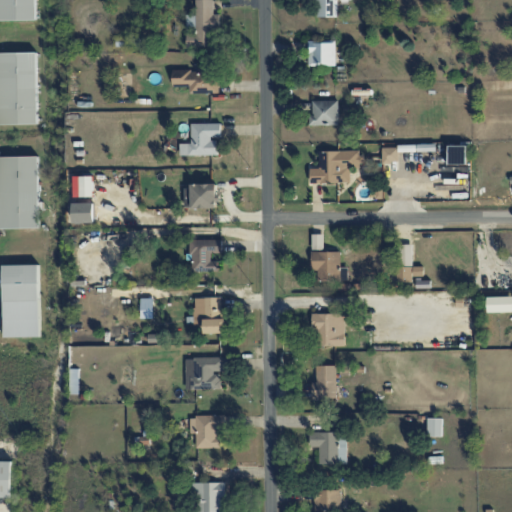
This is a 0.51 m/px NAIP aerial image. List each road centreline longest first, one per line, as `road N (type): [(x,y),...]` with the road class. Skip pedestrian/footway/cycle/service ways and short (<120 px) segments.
road 1 (residential): [(272,511),(265,0)]
road 2 (residential): [(511,217),(268,218)]
